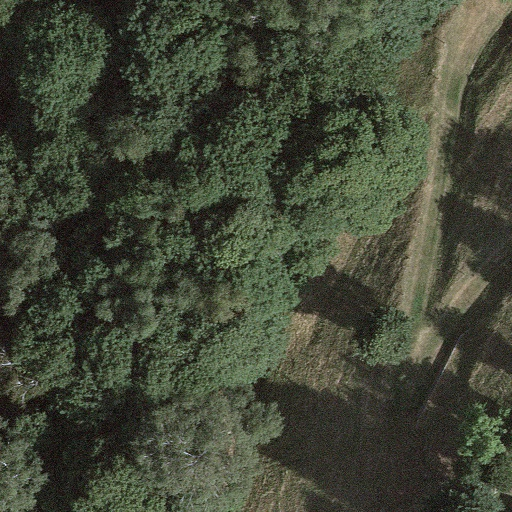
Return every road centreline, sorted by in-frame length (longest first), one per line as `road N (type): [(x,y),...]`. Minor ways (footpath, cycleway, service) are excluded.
road 1 (track): [(431,0),(323,120),(285,200),(227,414),(178,511)]
road 2 (track): [(511,248),(451,307),(418,373),(399,384),(463,0)]
